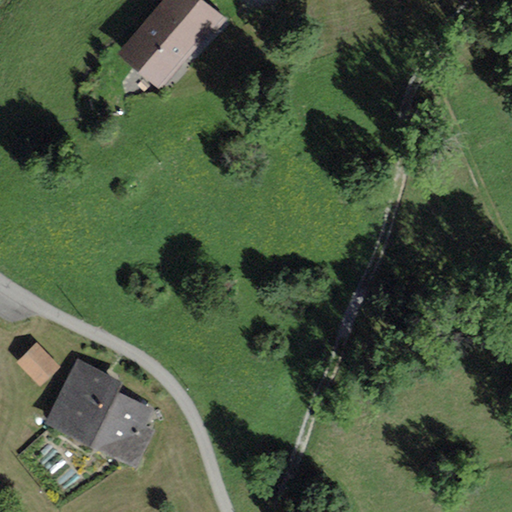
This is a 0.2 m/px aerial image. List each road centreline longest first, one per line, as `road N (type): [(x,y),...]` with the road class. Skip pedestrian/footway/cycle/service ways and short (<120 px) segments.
road 1 (track): [(280,511),(383,238),(402,178),(406,109),(430,61)]
road 2 (residential): [(228,511),(172,385),(132,353),(0,284)]
road 3 (track): [(511,257),(435,88),(431,55)]
